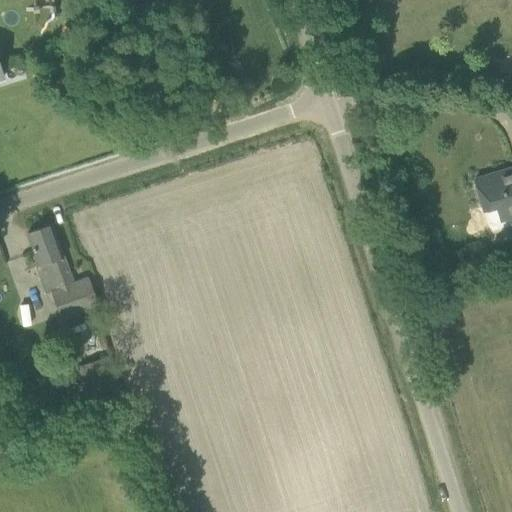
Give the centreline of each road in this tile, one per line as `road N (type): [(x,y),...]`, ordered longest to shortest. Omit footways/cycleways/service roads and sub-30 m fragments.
road 1 (unclassified): [(458,511),(327,101)]
road 2 (unclassified): [(0,206),(327,101)]
